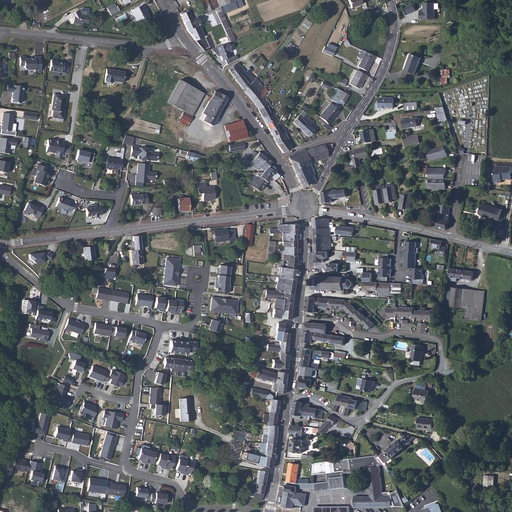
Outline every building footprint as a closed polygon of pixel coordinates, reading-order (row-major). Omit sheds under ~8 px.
[(209,13),(216,10),(220,8),(216,0),(198,0),(201,5),(203,4),(204,7),(206,6),(209,13)] [(245,4),(243,0),(237,0),(221,7),(224,14),(245,4)] [(435,2),(424,2),(424,11),(420,11),(420,19),(435,19),(435,2)] [(138,34),(141,33),(151,25),(148,20),(152,18),(144,4),(133,10),(140,24),(135,26),(138,34)] [(412,4),(404,8),(407,15),(416,11),(412,4)] [(108,8),(111,14),(118,11),(116,6),(115,7),(114,5),(108,8)] [(181,14),(184,22),(191,19),(197,17),(197,16),(193,8),(193,9),(181,14)] [(78,10),(71,14),(73,19),(73,23),(87,25),(88,16),(81,15),(78,10)] [(184,22),(187,30),(188,31),(197,41),(204,38),(205,38),(199,25),(200,24),(197,16),(197,17),(191,19),(184,22)] [(233,51),(230,42),(214,48),(217,57),(221,56),(222,61),(231,57),(230,52),(233,51)] [(289,42),(285,48),(291,53),(295,47),(289,42)] [(373,51),(362,48),(356,61),(365,66),(371,54),(372,54),(373,51)] [(337,55),(327,51),(324,56),(334,61),(337,55)] [(420,57),(410,53),(403,70),(412,74),(420,57)] [(29,59),(25,59),(25,68),(29,68),(29,69),(31,72),(39,72),(39,75),(45,75),(45,59),(39,59),(39,61),(38,61),(38,62),(35,62),(35,61),(32,61),(29,59)] [(50,72),(66,74),(66,73),(67,65),(67,64),(58,63),(58,61),(51,60),(50,72)] [(253,85),(254,84),(247,74),(245,76),(238,67),(229,74),(231,77),(235,83),(242,80),(244,83),(249,88),(253,85)] [(441,69),(441,84),(447,84),(448,77),(450,77),(450,69),(441,69)] [(349,76),(359,81),(359,79),(361,80),(363,76),(351,71),(349,76)] [(126,91),(129,80),(111,75),(108,86),(109,86),(108,89),(114,91),(115,88),(126,91)] [(355,89),(359,81),(349,76),(345,85),(355,89)] [(242,80),(235,83),(243,92),(249,88),(244,83),(242,80)] [(23,86),(7,84),(6,91),(12,92),(12,94),(13,94),(12,97),(11,101),(12,102),(20,103),(21,102),(23,86)] [(196,100),(200,102),(203,98),(178,85),(167,107),(191,120),(196,110),(192,108),(196,100)] [(251,103),(262,95),(261,94),(253,85),(249,88),(243,92),(249,100),(251,103)] [(338,94),(335,93),(331,105),(336,107),(337,104),(344,106),(347,98),(340,95),(338,94)] [(65,96),(53,94),(51,110),(53,111),(52,118),(63,119),(65,96)] [(228,103),(225,101),(214,95),(210,102),(208,102),(206,105),(208,106),(202,118),(206,120),(203,126),(213,131),(228,103)] [(268,103),(262,95),(251,103),(255,107),(258,112),(266,107),(265,106),(268,103)] [(394,98),(380,98),(380,104),(377,103),(377,109),(384,109),(384,108),(394,108),(394,98)] [(196,110),(200,102),(196,100),(192,108),(196,110)] [(406,110),(418,108),(417,102),(405,103),(406,110)] [(266,107),(258,112),(260,115),(263,121),(273,116),(270,111),(272,109),(270,105),(270,106),(266,107)] [(444,109),(443,107),(436,108),(437,115),(446,114),(445,111),(444,109)] [(335,108),(323,121),(332,129),(343,116),(335,108)] [(14,114),(4,112),(1,130),(11,131),(14,114)] [(273,116),(263,121),(267,127),(275,123),(278,117),(276,114),(273,116)] [(269,132),(270,134),(279,129),(283,124),(278,117),(275,123),(267,127),(269,132)] [(179,125),(189,129),(191,122),(182,118),(179,125)] [(297,125),(304,134),(305,133),(310,129),(313,127),(309,123),(307,125),(306,123),(309,120),(306,118),(297,125)] [(420,119),(418,118),(403,120),(405,129),(418,126),(418,123),(420,123),(421,121),(420,119)] [(310,120),(309,120),(306,123),(307,125),(309,123),(313,127),(310,129),(313,131),(317,128),(310,120)] [(244,127),(243,124),(240,125),(225,129),(228,146),(247,142),(244,127)] [(270,134),(275,141),(284,136),(284,135),(287,132),(287,131),(283,124),(279,129),(270,134)] [(400,136),(398,128),(394,129),(394,131),(387,132),(389,138),(400,136)] [(310,142),(317,136),(313,131),(310,129),(305,133),(304,134),(310,142)] [(363,139),(364,143),(373,142),(370,129),(361,131),(362,139),(363,139)] [(284,136),(275,141),(279,148),(291,142),(288,137),(290,135),(287,131),(287,132),(284,135),(284,136)] [(420,139),(419,134),(404,137),(405,146),(420,143),(420,139)] [(16,140),(0,137),(0,152),(8,154),(10,145),(15,146),(16,140)] [(55,152),(62,153),(62,152),(66,153),(67,145),(63,145),(63,142),(59,141),(59,139),(55,138),(54,141),(47,139),(46,151),(55,152)] [(281,150),(284,156),(292,153),(291,150),(294,148),(291,142),(279,148),(281,150)] [(247,150),(247,144),(243,144),(233,146),(229,149),(229,154),(247,150)] [(138,147),(131,146),(130,155),(138,156),(137,159),(143,160),(143,159),(150,160),(156,161),(157,154),(151,153),(151,150),(146,149),(138,148),(138,147)] [(307,156),(311,166),(313,166),(321,163),(331,160),(329,154),(327,146),(306,154),(307,156)] [(357,169),(364,167),(362,159),(371,157),(368,147),(352,150),(355,159),(357,169)] [(93,153),(78,149),(75,159),(79,160),(79,159),(82,160),(82,161),(91,163),(93,153)] [(446,154),(446,150),(430,154),(431,158),(430,158),(432,164),(446,160),(445,156),(443,157),(443,155),(446,154)] [(262,167),(267,161),(261,154),(259,155),(257,153),(252,159),(255,161),(252,165),(260,170),(262,167)] [(300,159),(291,162),(293,168),(295,172),(311,166),(307,156),(300,159)] [(121,168),(122,159),(119,159),(110,158),(110,159),(106,159),(105,168),(117,169),(117,168),(121,168)] [(0,160),(0,171),(5,173),(8,163),(0,160)] [(272,165),(267,161),(262,167),(266,171),(268,169),(272,165)] [(149,164),(137,163),(137,173),(138,173),(137,175),(136,175),(135,182),(145,182),(147,182),(147,179),(155,180),(156,172),(148,172),(149,164)] [(49,169),(38,164),(36,169),(37,170),(32,182),(43,186),(45,182),(44,181),(45,179),(46,179),(48,174),(47,173),(49,169)] [(311,166),(295,172),(298,181),(302,190),(317,185),(316,179),(317,179),(313,168),(313,166),(311,166)] [(494,166),(494,183),(501,183),(501,180),(511,180),(511,173),(511,167),(494,166)] [(275,175),(268,169),(266,171),(265,172),(264,174),(270,180),(275,175)] [(429,177),(429,181),(444,180),(444,176),(443,176),(443,174),(446,174),(446,170),(427,171),(428,177),(429,177)] [(266,184),(270,180),(264,174),(259,178),(266,184)] [(245,185),(250,188),(259,178),(252,178),(245,185)] [(256,194),(266,184),(259,178),(250,188),(256,194)] [(444,180),(429,181),(429,185),(428,185),(428,192),(447,190),(447,186),(443,186),(443,185),(445,185),(444,180)] [(208,200),(214,199),(213,187),(205,188),(205,183),(200,184),(196,184),(198,194),(201,194),(203,202),(208,201),(208,200)] [(386,189),(388,201),(388,203),(392,203),(391,199),(394,199),(394,200),(398,199),(395,183),(389,184),(390,188),(386,189)] [(10,187),(0,185),(0,193),(9,196),(10,187)] [(384,202),(388,201),(386,189),(385,185),(379,186),(380,190),(376,191),(378,205),(382,204),(382,200),(384,200),(384,202)] [(335,190),(324,192),(323,193),(326,202),(334,201),(333,199),(349,196),(347,188),(339,190),(339,189),(335,190)] [(407,208),(411,208),(414,194),(414,192),(408,191),(407,195),(403,194),(401,208),(405,209),(406,205),(408,206),(407,208)] [(131,204),(147,203),(146,194),(131,194),(131,204)] [(61,198),(57,207),(72,212),(75,203),(72,202),(72,201),(68,199),(68,200),(61,198)] [(189,211),(189,198),(177,199),(178,211),(189,211)] [(39,217),(44,206),(40,204),(39,206),(32,202),(31,204),(29,203),(28,202),(23,211),(28,214),(31,213),(39,217)] [(160,203),(157,202),(150,213),(148,216),(161,215),(160,203)] [(440,228),(450,230),(452,206),(442,205),(441,214),(442,214),(440,228)] [(485,205),(484,205),(481,214),(482,216),(501,220),(504,209),(485,205)] [(103,207),(88,209),(88,217),(95,216),(95,217),(99,217),(99,216),(104,215),(103,207)] [(329,223),(329,219),(313,220),(312,223),(313,229),(330,228),(330,230),(336,230),(336,234),(351,235),(351,226),(336,225),(336,227),(332,228),(332,224),(332,223),(329,223)] [(297,225),(297,223),(282,223),(282,233),(284,233),(297,233),(297,225)] [(330,228),(313,229),(314,244),(331,243),(330,230),(330,228)] [(252,231),(247,230),(243,252),(252,253),(255,231),(252,231)] [(226,232),(213,234),(215,246),(228,244),(228,243),(227,233),(226,232)] [(227,233),(228,243),(235,242),(234,232),(227,233)] [(143,250),(141,234),(133,235),(134,251),(143,250)] [(297,247),(297,239),(284,238),(284,240),(283,246),(297,247)] [(443,241),(433,239),(432,247),(442,249),(443,241)] [(417,242),(405,242),(405,248),(407,249),(406,253),(416,253),(418,253),(418,248),(416,248),(417,242)] [(314,244),(314,252),(328,252),(331,252),(331,243),(314,244)] [(268,245),(267,254),(272,254),(276,254),(277,246),(268,245)] [(298,255),(297,247),(283,246),(283,255),(298,255)] [(44,249),(26,251),(27,256),(32,261),(40,261),(40,256),(47,257),(52,250),(47,247),(46,250),(44,249)] [(95,260),(93,247),(84,248),(84,262),(95,260)] [(144,265),(143,250),(134,251),(131,251),(132,266),(144,265)] [(328,252),(314,252),(314,264),(323,264),(323,260),(328,259),(328,252)] [(416,253),(406,253),(406,257),(405,257),(404,268),(412,268),(416,268),(416,253)] [(389,255),(381,254),(380,266),(391,267),(392,259),(388,258),(389,255)] [(177,258),(164,256),(160,282),(173,284),(177,258)] [(282,268),(281,278),(297,279),(298,262),(288,261),(287,268),(282,268)] [(216,266),(215,270),(228,272),(229,264),(218,263),(218,267),(216,266)] [(327,265),(327,272),(338,273),(339,266),(339,265),(327,265)] [(392,269),(380,268),(380,281),(388,281),(388,277),(391,277),(392,269)] [(416,268),(412,268),(412,279),(413,279),(413,284),(424,284),(424,275),(423,275),(423,269),(416,268)] [(100,282),(111,282),(112,270),(109,270),(108,273),(100,272),(93,278),(100,278),(100,282)] [(477,273),(451,270),(451,283),(459,283),(459,279),(476,281),(477,273)] [(228,274),(217,272),(216,277),(214,276),(214,280),(227,282),(228,274)] [(363,274),(362,284),(372,284),(373,275),(363,274)] [(341,291),(341,294),(348,295),(348,289),(349,289),(350,289),(352,286),(352,285),(352,282),(349,281),(349,275),(343,275),(343,279),(313,277),(312,290),(341,291)] [(281,278),(272,278),(272,281),(279,282),(278,286),(296,287),(297,281),(297,279),(281,278)] [(227,282),(214,280),(213,285),(215,285),(215,289),(227,291),(228,282),(227,282)] [(400,296),(400,285),(372,284),(362,284),(362,287),(362,292),(377,293),(377,295),(389,296),(389,295),(394,296),(400,296)] [(104,301),(105,290),(91,289),(90,300),(104,301)] [(105,290),(104,301),(121,303),(122,292),(105,290)] [(451,308),(472,310),(473,292),(451,290),(451,308)] [(286,293),(278,292),(265,291),(263,299),(276,300),(285,301),(286,293)] [(471,321),(478,321),(480,292),(473,292),(472,310),(471,321)] [(489,293),(481,292),(480,292),(478,321),(480,322),(486,322),(489,293)] [(294,302),(295,293),(286,293),(285,301),(294,302)] [(145,308),(146,295),(131,294),(130,305),(141,306),(141,307),(145,308)] [(158,309),(160,296),(152,295),(150,306),(154,307),(154,309),(158,309)] [(239,301),(214,297),(211,311),(237,315),(239,301)] [(171,300),(169,312),(173,313),(174,311),(178,312),(180,299),(171,298),(171,300)] [(327,308),(328,300),(307,298),(306,313),(315,314),(315,308),(323,308),(323,310),(326,311),(327,308)] [(169,312),(171,300),(163,299),(162,309),(166,310),(166,312),(169,312)] [(37,306),(37,303),(26,301),(21,300),(20,309),(21,309),(20,314),(24,314),(25,312),(31,313),(31,315),(36,316),(37,306)] [(285,301),(276,300),(276,309),(284,310),(293,311),(294,308),(294,302),(285,301)] [(344,301),(328,300),(327,308),(331,309),(331,311),(334,311),(334,309),(344,309),(344,302),(344,301)] [(346,310),(352,317),(353,316),(360,309),(358,308),(356,310),(351,305),(346,310)] [(43,307),(37,306),(36,316),(35,319),(40,320),(40,318),(49,320),(49,322),(53,323),(54,318),(50,317),(50,313),(42,311),(43,307)] [(400,308),(394,308),(394,317),(402,317),(402,306),(400,306),(400,308)] [(405,306),(402,306),(402,317),(412,317),(412,311),(412,308),(405,308),(405,306)] [(378,315),(384,321),(387,318),(394,318),(394,317),(394,308),(394,307),(391,307),(391,310),(383,310),(378,315)] [(361,308),(360,309),(353,316),(361,324),(362,322),(366,318),(360,312),(362,310),(361,308)] [(419,311),(412,311),(412,317),(412,319),(421,319),(421,308),(419,308),(419,311)] [(421,308),(421,319),(431,319),(431,311),(423,311),(423,308),(421,308)] [(276,309),(275,315),(275,318),(283,319),(284,310),(276,309)] [(292,320),(293,311),(284,310),(283,319),(292,320)] [(253,313),(245,313),(245,319),(245,323),(252,323),(253,323),(255,323),(261,324),(262,320),(263,320),(263,318),(253,318),(253,313)] [(371,316),(370,315),(366,318),(362,322),(369,329),(374,324),(369,318),(371,316)] [(84,324),(68,318),(64,329),(81,334),(84,324)] [(213,320),(209,329),(220,333),(223,324),(213,320)] [(285,323),(278,322),(277,330),(282,331),(281,341),(289,343),(290,332),(284,331),(285,323)] [(105,335),(107,327),(107,326),(90,323),(89,334),(105,336),(105,335)] [(39,326),(30,324),(29,328),(31,329),(30,336),(39,338),(39,340),(47,342),(48,331),(38,330),(39,326)] [(318,331),(328,333),(332,334),(336,334),(337,329),(334,329),(334,327),(319,325),(318,331)] [(110,327),(107,327),(105,335),(109,336),(119,338),(120,329),(110,327)] [(313,331),(305,329),(304,342),(314,343),(314,340),(327,342),(328,333),(318,331),(313,331)] [(141,334),(130,331),(127,341),(137,344),(141,334)] [(328,333),(327,342),(346,345),(347,336),(336,334),(332,334),(328,333)] [(195,352),(196,341),(187,340),(187,342),(170,340),(169,352),(186,353),(187,351),(195,352)] [(289,343),(281,341),(280,346),(268,344),(268,350),(279,352),(288,353),(289,343)] [(423,361),(424,353),(424,351),(425,346),(414,344),(413,349),(415,349),(414,351),(413,360),(423,361)] [(314,350),(304,348),(303,357),(317,359),(318,353),(313,352),(314,350)] [(70,368),(81,373),(85,363),(79,360),(81,356),(72,352),(68,354),(70,358),(74,360),(70,368)] [(279,352),(279,359),(283,359),(283,360),(288,361),(289,354),(288,353),(279,352)] [(192,370),(193,360),(164,357),(163,367),(171,368),(170,370),(183,371),(183,369),(192,370)] [(315,359),(303,357),(302,366),(311,367),(318,369),(319,369),(320,364),(314,363),(315,359)] [(279,359),(272,359),(272,367),(278,367),(278,368),(287,369),(288,361),(283,360),(283,359),(279,359)] [(102,371),(88,366),(85,376),(99,381),(99,380),(103,382),(104,378),(106,374),(102,372),(102,371)] [(311,367),(302,366),(301,366),(300,370),(301,370),(302,370),(301,377),(313,378),(314,371),(317,371),(318,369),(311,367)] [(277,382),(278,371),(277,371),(276,372),(256,368),(254,378),(275,382),(277,382)] [(120,374),(107,369),(106,374),(104,378),(108,379),(106,384),(114,386),(117,386),(120,379),(118,378),(120,374)] [(288,373),(278,371),(277,382),(275,382),(274,391),(285,393),(287,383),(288,373)] [(157,377),(152,374),(150,378),(151,378),(149,385),(155,387),(156,387),(159,381),(161,382),(162,377),(157,377)] [(301,377),(299,385),(312,387),(313,378),(301,377)] [(375,381),(359,378),(358,382),(359,384),(363,385),(363,389),(372,391),(373,384),(375,385),(375,381)] [(64,387),(57,384),(51,401),(58,403),(57,406),(65,408),(68,401),(60,398),(64,387)] [(158,390),(147,388),(145,403),(146,403),(155,405),(158,390)] [(426,403),(429,391),(417,388),(415,395),(417,396),(416,399),(422,400),(422,402),(426,403)] [(278,400),(278,398),(276,398),(272,396),(268,395),(269,393),(255,390),(254,395),(258,396),(273,399),(272,408),(271,413),(271,415),(266,415),(265,423),(270,423),(269,426),(270,426),(276,427),(278,414),(279,414),(281,401),(278,400)] [(338,400),(336,405),(341,405),(345,406),(347,395),(342,394),(340,400),(338,400)] [(347,395),(345,406),(347,407),(345,413),(345,414),(350,415),(351,407),(353,399),(354,397),(347,395)] [(353,399),(351,407),(365,410),(367,409),(368,408),(370,402),(353,399)] [(187,400),(176,400),(177,423),(189,423),(189,415),(188,415),(187,400)] [(296,401),(293,414),(294,414),(294,417),(302,418),(302,415),(303,415),(303,414),(326,418),(327,412),(321,409),(311,408),(312,403),(296,401)] [(93,413),(94,406),(87,403),(87,404),(81,402),(80,405),(79,405),(77,411),(83,414),(82,418),(90,421),(93,413)] [(155,405),(146,403),(146,408),(150,408),(149,414),(159,415),(161,405),(155,405)] [(109,406),(102,405),(101,412),(104,412),(103,421),(115,423),(116,414),(120,415),(121,407),(113,405),(113,406),(111,406),(111,407),(109,407),(109,406)] [(336,405),(333,411),(337,413),(341,405),(336,405)] [(49,417),(41,414),(38,426),(33,424),(31,432),(45,435),(49,417)] [(337,418),(331,415),(328,420),(320,429),(319,433),(324,434),(333,425),(334,425),(337,418)] [(437,431),(439,419),(418,417),(417,427),(428,428),(428,429),(437,431)] [(305,426),(292,425),(292,426),(291,432),(291,434),(294,434),(294,439),(293,439),(291,451),(302,453),(304,440),(301,439),(301,435),(303,435),(303,432),(306,432),(307,427),(305,426)] [(276,436),(278,427),(276,427),(270,426),(268,435),(276,436)] [(67,441),(70,431),(57,427),(54,438),(67,441)] [(67,441),(87,446),(89,435),(70,431),(67,441)] [(232,435),(236,435),(236,440),(245,441),(246,437),(250,437),(251,433),(233,431),(232,435)] [(116,436),(104,434),(99,456),(109,459),(113,445),(114,445),(116,436)] [(275,445),(276,436),(268,435),(264,434),(264,435),(263,443),(267,443),(275,445)] [(418,438),(406,435),(401,441),(400,440),(387,451),(388,452),(380,458),(386,465),(393,459),(394,459),(407,448),(406,448),(418,438)] [(145,448),(137,446),(135,457),(139,458),(138,460),(142,460),(145,448)] [(153,450),(145,448),(142,460),(146,461),(146,459),(150,460),(153,450)] [(265,456),(273,458),(274,450),(264,449),(263,449),(262,452),(265,452),(265,456)] [(161,465),(163,452),(156,450),(153,461),(157,462),(157,464),(161,465)] [(171,452),(164,451),(163,452),(161,465),(164,466),(165,464),(169,465),(171,452)] [(271,467),(273,458),(265,456),(249,454),(241,453),(239,460),(259,466),(261,467),(271,468),(271,467)] [(179,469),(182,456),(174,454),(172,465),(176,466),(176,468),(179,469)] [(190,457),(182,455),(182,456),(179,469),(183,470),(183,468),(188,469),(190,457)] [(386,496),(381,466),(377,455),(357,458),(352,459),(316,462),(316,473),(319,473),(331,473),(331,482),(319,482),(319,487),(319,488),(319,490),(332,490),(332,489),(334,489),(334,490),(346,489),(345,477),(344,477),(344,475),(368,471),(371,496),(356,496),(354,498),(353,502),(354,506),(358,507),(392,508),(391,497),(390,496),(386,496)] [(28,460),(13,457),(10,469),(24,472),(24,471),(28,472),(29,470),(30,463),(27,462),(28,460)] [(42,464),(31,461),(29,470),(33,471),(30,479),(41,482),(43,473),(40,472),(42,464)] [(290,463),(288,481),(298,482),(300,463),(290,463)] [(65,483),(68,469),(55,466),(52,480),(65,483)] [(257,500),(265,501),(270,471),(262,470),(259,488),(255,488),(253,495),(258,496),(257,500)] [(85,473),(71,471),(69,481),(79,483),(80,478),(84,478),(85,473)] [(484,475),(484,487),(494,487),(495,476),(484,475)] [(108,479),(89,476),(87,490),(106,492),(107,479),(108,479)] [(112,480),(107,479),(106,492),(124,495),(125,483),(112,481),(112,480)] [(508,491),(508,479),(498,479),(498,491),(508,491)] [(147,498),(147,490),(143,490),(144,487),(133,485),(132,494),(143,496),(142,497),(147,498)] [(288,485),(284,506),(295,508),(303,507),(303,505),(306,505),(308,493),(298,492),(298,488),(299,486),(288,485)] [(163,492),(152,490),(151,500),(162,502),(163,492)]
